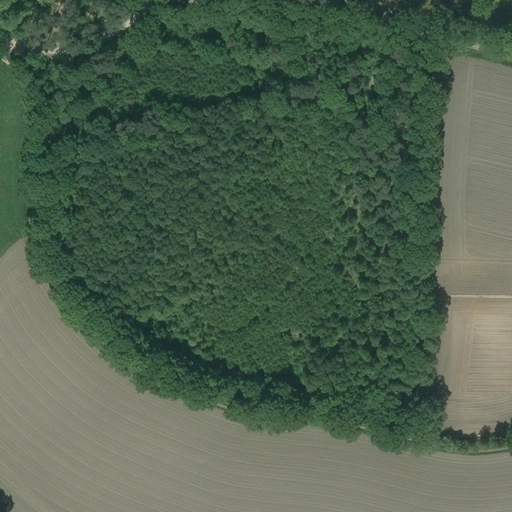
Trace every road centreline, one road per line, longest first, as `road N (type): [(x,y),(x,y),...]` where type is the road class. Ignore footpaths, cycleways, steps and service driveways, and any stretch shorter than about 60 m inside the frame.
road 1 (tertiary): [(511,55),(194,0)]
road 2 (track): [(145,0),(136,16),(81,49),(45,51),(0,30)]
